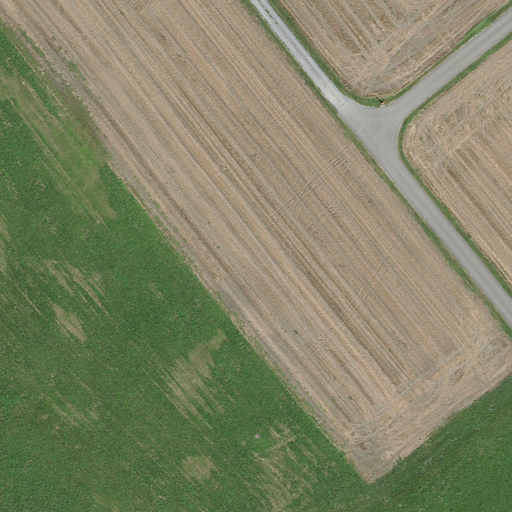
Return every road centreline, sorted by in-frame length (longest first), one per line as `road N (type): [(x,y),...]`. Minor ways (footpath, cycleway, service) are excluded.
road 1 (track): [(250,0),(511,318)]
road 2 (track): [(365,141),(511,24)]
